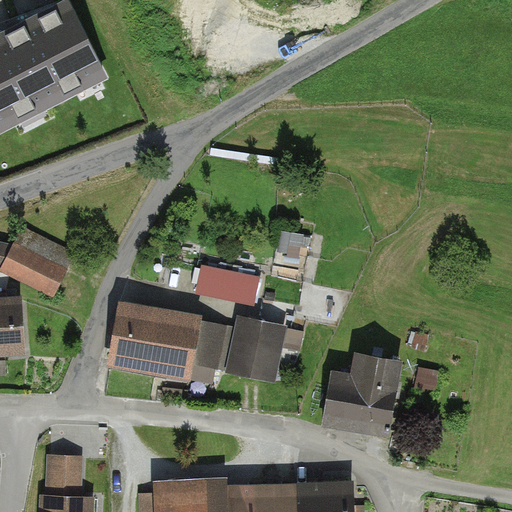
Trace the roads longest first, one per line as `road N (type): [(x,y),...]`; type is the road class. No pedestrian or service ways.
road 1 (residential): [(395,485),(380,462),(279,430),(80,410)]
road 2 (unclassified): [(194,134),(97,326),(80,410)]
road 3 (unclassified): [(421,0),(194,134)]
road 4 (unclassified): [(194,134),(0,198)]
